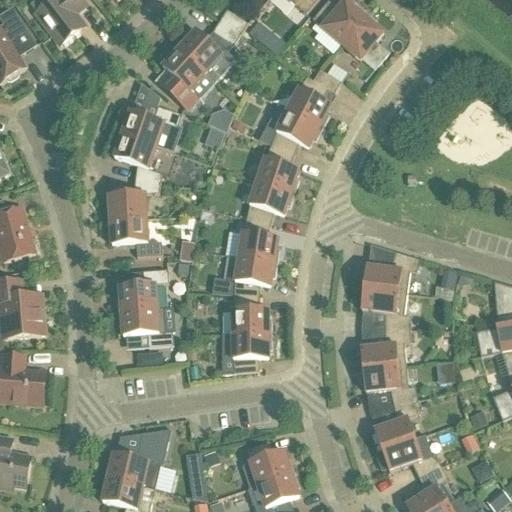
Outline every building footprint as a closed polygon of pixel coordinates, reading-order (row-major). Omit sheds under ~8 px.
[(87,9),(80,0),(59,0),(53,5),(48,0),(41,0),(31,8),(37,17),(36,18),(60,50),(81,34),(71,21),(87,9)] [(283,0),(306,19),(321,0),(283,0)] [(342,49),(367,19),(355,10),(353,12),(346,6),(339,14),(329,5),(313,24),(342,49)] [(36,50),(13,14),(0,22),(6,31),(1,34),(0,32),(0,88),(0,89),(7,85),(11,85),(18,81),(19,77),(26,73),(18,61),(36,50)] [(220,26),(241,39),(248,28),(227,14),(220,26)] [(367,19),(342,49),(361,65),(362,63),(375,74),(388,58),(376,48),(384,38),(376,32),(378,29),(367,19)] [(234,50),(241,39),(220,26),(213,37),(206,44),(197,35),(180,54),(216,87),(237,65),(229,57),(234,50)] [(250,38),(263,49),(272,38),(259,28),(250,38)] [(166,74),(157,85),(172,98),(190,115),(200,105),(216,87),(180,54),(163,72),(166,74)] [(313,85),(328,95),(334,99),(342,88),(320,74),(313,85)] [(328,95),(313,85),(308,82),(300,94),(288,116),(323,134),(330,120),(327,118),(331,110),(322,105),(328,95)] [(270,124),(260,145),(271,150),(294,160),(299,149),(308,154),(313,145),(316,147),(323,134),(288,116),(277,110),(270,124)] [(178,133),(182,120),(158,111),(154,124),(131,116),(123,140),(156,151),(164,128),(178,133)] [(236,125),(232,132),(241,136),(245,129),(236,125)] [(210,133),(205,145),(219,151),(224,139),(210,133)] [(148,174),(156,151),(123,140),(115,163),(137,171),(135,185),(160,189),(162,179),(148,174)] [(290,171),(294,160),(271,150),(266,164),(258,187),(295,199),(300,185),(296,184),(299,174),(290,171)] [(0,182),(10,178),(0,156),(0,182)] [(159,198),(160,189),(135,185),(134,199),(110,201),(111,225),(147,223),(145,199),(159,198)] [(290,213),(295,199),(258,187),(250,210),(247,224),(255,226),(271,230),(274,218),(284,222),(287,212),(290,213)] [(7,217),(3,204),(0,205),(0,253),(4,267),(36,258),(23,212),(7,217)] [(147,223),(111,225),(113,250),(137,249),(137,262),(163,260),(162,247),(148,248),(147,223)] [(271,230),(255,226),(247,224),(243,238),(239,262),(255,265),(278,268),(280,254),(277,253),(278,243),(268,242),(271,230)] [(417,278),(420,265),(395,257),(391,274),(367,271),(365,293),(407,299),(410,277),(417,278)] [(227,260),(223,284),(236,286),(234,301),(255,302),(259,303),(260,291),(270,292),(272,283),(276,283),(278,268),(255,265),(239,262),(227,260)] [(179,268),(178,278),(189,279),(189,268),(179,268)] [(122,316),(157,314),(155,289),(169,288),(168,275),(143,277),(144,290),(120,292),(121,303),(117,304),(118,314),(122,314),(122,316)] [(23,300),(22,284),(0,286),(0,316),(2,343),(46,340),(43,299),(23,300)] [(502,358),(511,355),(511,291),(494,286),(494,287),(498,333),(476,337),(481,362),(502,358)] [(405,320),(407,299),(365,293),(362,315),(385,318),(385,334),(411,335),(411,321),(405,320)] [(259,303),(255,302),(234,301),(233,315),(234,340),(272,339),(272,325),(269,325),(269,315),(259,315),(259,303)] [(157,314),(122,316),(122,319),(118,319),(119,330),(123,330),(124,341),(148,339),(149,353),(174,351),(173,337),(167,338),(165,313),(157,314)] [(411,348),(411,335),(385,334),(385,350),(361,353),(364,375),(407,370),(404,349),(411,348)] [(222,340),(222,379),(235,379),(260,377),(259,365),(269,365),(269,355),(273,355),(272,339),(255,339),(234,340),(222,340)] [(511,421),(511,355),(502,358),(511,390),(511,394),(493,402),(502,426),(511,421)] [(150,372),(164,370),(163,356),(148,357),(150,372)] [(24,376),(25,362),(3,360),(2,374),(0,373),(0,406),(43,410),(46,377),(24,376)] [(394,411),(418,405),(415,392),(409,393),(407,370),(364,375),(366,398),(390,395),(394,411)] [(496,392),(507,389),(503,375),(492,378),(496,392)] [(382,456),(415,444),(408,423),(421,418),(418,405),(394,411),(397,426),(375,434),(382,456)] [(285,446),(299,442),(295,430),(281,434),(285,446)] [(115,459),(109,482),(143,491),(155,494),(161,470),(162,470),(165,457),(171,435),(142,439),(137,464),(115,459)] [(382,456),(376,458),(382,474),(388,472),(390,477),(412,468),(419,483),(442,472),(436,460),(433,461),(425,440),(415,444),(382,456)] [(26,492),(31,462),(11,459),(13,445),(0,442),(0,491),(13,494),(14,490),(26,492)] [(258,490),(295,478),(290,464),(287,465),(284,455),(274,459),(270,446),(246,454),(251,467),(243,470),(251,492),(258,490)] [(216,455),(204,460),(208,472),(221,467),(216,455)] [(407,511),(444,511),(456,505),(444,486),(448,483),(442,472),(419,483),(426,497),(406,510),(407,511)] [(292,511),(290,506),(300,503),(297,493),(300,492),(295,478),(258,490),(265,511),(292,511)] [(109,482),(103,507),(124,511),(151,511),(155,494),(143,491),(109,482)] [(499,510),(511,499),(511,496),(505,489),(491,501),(499,510)] [(207,493),(192,495),(193,503),(209,507),(207,493)] [(444,511),(466,511),(460,502),(456,505),(448,510),(444,511)]
